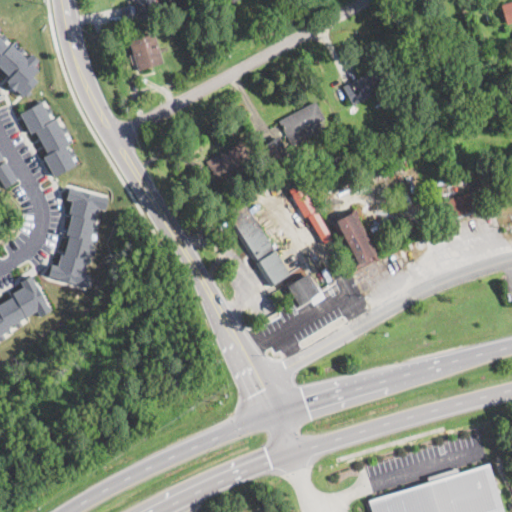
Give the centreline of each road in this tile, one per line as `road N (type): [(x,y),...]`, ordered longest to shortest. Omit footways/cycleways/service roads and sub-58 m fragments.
road 1 (residential): [(274,412),(113,135),(80,69),(63,0)]
road 2 (residential): [(113,135),(369,0)]
road 3 (residential): [(258,381),(425,289),(511,257)]
road 4 (primary): [(511,347),(390,374),(274,412)]
road 5 (primary): [(293,453),(511,393)]
road 6 (primary): [(274,412),(71,511)]
road 7 (residential): [(0,264),(30,246),(45,218),(0,132)]
road 8 (primary): [(155,511),(293,453)]
